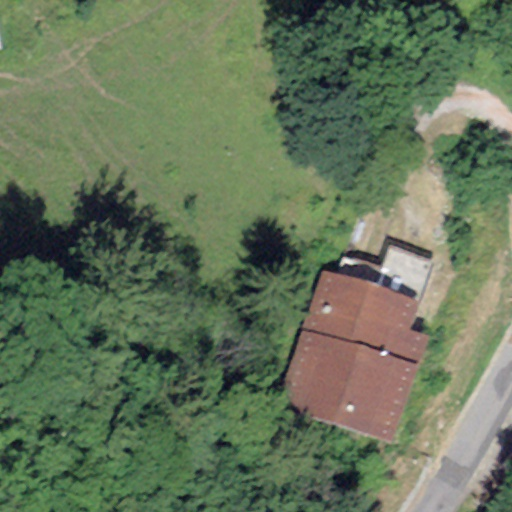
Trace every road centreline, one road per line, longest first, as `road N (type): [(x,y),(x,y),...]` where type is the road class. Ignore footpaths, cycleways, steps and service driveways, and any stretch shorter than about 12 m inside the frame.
road 1 (track): [(417,221),(405,150),(414,123),(430,108),(481,106),(511,144)]
road 2 (unclassified): [(511,375),(429,511)]
